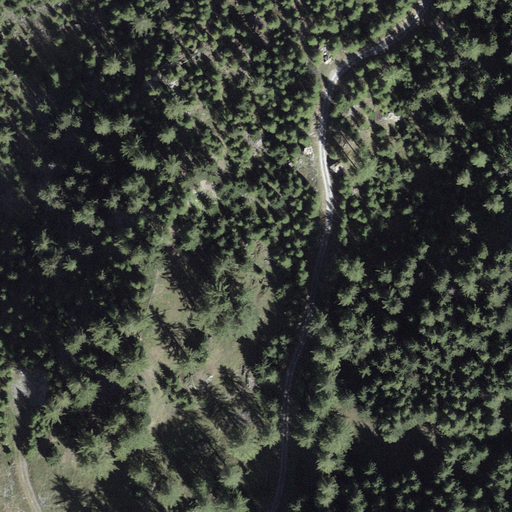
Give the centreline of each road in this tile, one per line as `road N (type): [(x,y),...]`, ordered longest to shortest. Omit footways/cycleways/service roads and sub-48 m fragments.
road 1 (track): [(260,511),(329,210),(317,137),(331,74),(389,38),(425,0)]
road 2 (track): [(38,511),(22,471),(12,394)]
